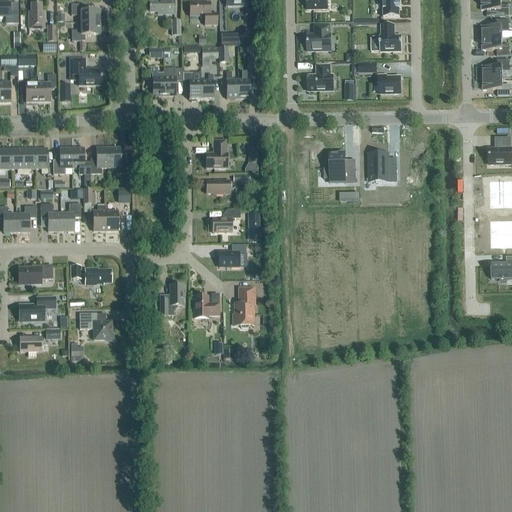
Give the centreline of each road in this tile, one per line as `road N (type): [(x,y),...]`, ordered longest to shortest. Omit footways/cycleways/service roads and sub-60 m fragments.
road 1 (residential): [(468,118),(470,310),(486,310)]
road 2 (residential): [(129,260),(109,251),(2,253)]
road 3 (unclassified): [(0,126),(128,116)]
road 4 (residential): [(183,124),(180,251)]
road 5 (unclassified): [(290,121),(416,119)]
road 6 (unclassified): [(289,0),(290,121)]
